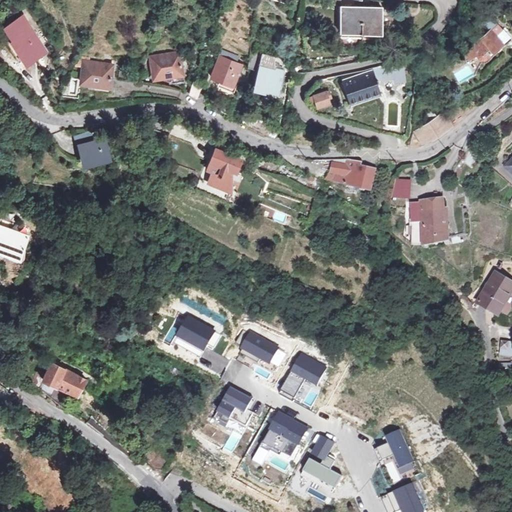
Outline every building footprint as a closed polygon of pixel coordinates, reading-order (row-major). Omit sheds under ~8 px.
[(359,37),(359,11),(337,11),(338,38),(359,37)] [(378,11),(359,11),(359,37),(378,37),(378,11)] [(32,54),(42,48),(19,14),(1,26),(23,58),(31,53),(32,54)] [(505,35),(492,20),(486,25),(469,41),(472,46),(470,50),(470,52),(470,54),(472,56),(474,57),(476,57),(480,56),(483,54),(505,35)] [(267,58),(246,53),(245,58),(244,68),(256,71),(252,82),(276,88),(281,69),(266,65),(267,58)] [(159,58),(159,54),(148,55),(151,77),(163,76),(163,77),(178,75),(175,55),(159,58)] [(208,77),(217,81),(216,85),(221,87),(223,84),(230,86),(238,65),(216,56),(208,77)] [(471,66),(479,62),(477,57),(451,70),(458,83),(475,74),(471,66)] [(96,64),(97,60),(82,58),(79,80),(89,82),(92,82),(92,85),(104,87),(107,88),(110,66),(96,64)] [(396,68),(392,60),(383,63),(366,68),(367,72),(369,79),(372,78),(386,72),(395,68),(396,68)] [(395,68),(386,72),(388,77),(397,73),(395,68)] [(127,81),(129,70),(117,69),(115,79),(127,81)] [(373,81),(372,78),(369,79),(367,72),(337,85),(345,105),(375,92),(371,82),(373,81)] [(92,82),(89,82),(87,90),(104,92),(104,87),(92,85),(92,82)] [(184,99),(194,103),(198,91),(196,91),(188,88),(184,99)] [(198,91),(194,103),(201,107),(207,92),(199,89),(198,91)] [(317,109),(329,105),(325,94),(313,99),(317,109)] [(419,126),(431,118),(426,110),(414,117),(418,124),(419,126)] [(419,126),(418,124),(410,129),(415,141),(416,142),(427,136),(447,123),(440,113),(431,118),(419,126)] [(266,120),(261,133),(266,134),(275,136),(277,123),(266,120)] [(72,134),(74,141),(93,136),(91,129),(72,134)] [(108,151),(105,136),(75,142),(79,158),(108,151)] [(473,149),(468,146),(466,145),(459,156),(466,161),(473,149)] [(231,170),(237,158),(211,147),(202,166),(207,168),(203,178),(222,187),(227,176),(225,175),(228,168),(231,170)] [(332,171),(330,180),(367,189),(372,168),(359,165),(360,160),(343,158),(330,159),(328,171),(332,171)] [(511,160),(509,164),(506,161),(501,167),(511,179),(511,160)] [(332,171),(328,171),(322,177),(330,180),(332,171)] [(405,182),(392,182),(392,190),(404,191),(405,182)] [(417,200),(417,208),(439,207),(439,199),(417,200)] [(439,207),(417,208),(414,208),(414,206),(408,206),(409,241),(420,240),(444,238),(442,207),(439,207)] [(0,254),(17,261),(27,236),(0,225),(0,254)] [(510,284),(490,273),(473,302),(493,314),(510,284)] [(221,338),(188,320),(175,345),(207,363),(221,338)] [(278,348),(247,331),(231,360),(254,373),(257,366),(271,374),(276,366),(270,363),(278,348)] [(498,357),(511,358),(511,341),(500,339),(498,357)] [(327,367),(300,352),(278,392),(310,409),(322,387),(317,385),(327,367)] [(47,365),(35,391),(61,408),(67,395),(73,398),(81,383),(47,365)] [(252,397),(229,385),(212,419),(232,429),(242,434),(253,414),(246,410),(252,397)] [(309,425),(280,410),(261,445),(278,454),(281,450),(292,456),(309,425)] [(399,432),(387,437),(389,443),(375,449),(380,460),(393,454),(399,466),(412,460),(399,432)] [(334,442),(321,436),(311,453),(324,460),(326,456),(334,442)] [(162,474),(168,463),(151,449),(139,459),(151,472),(156,473),(162,474)] [(415,474),(411,464),(397,469),(393,455),(382,459),(390,483),(415,474)] [(322,464),(309,457),(300,474),(334,492),(342,475),(330,469),(334,460),(326,456),(322,464)] [(422,511),(410,486),(384,497),(390,511),(401,507),(402,511),(422,511)]
